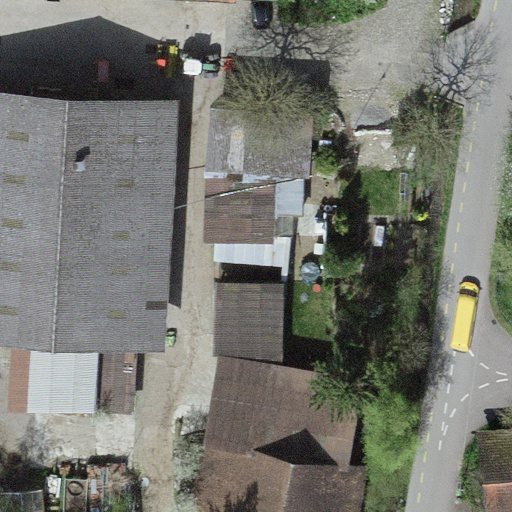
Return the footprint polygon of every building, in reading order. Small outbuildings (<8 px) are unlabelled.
[(151,101),(0,92),(0,323),(138,331),(151,101)] [(221,100),(213,234),(272,237),(274,165),(303,166),(306,106),(221,100)] [(273,287),(213,286),(212,326),(273,328),(273,287)] [(192,511),(351,511),(360,466),(342,462),(358,378),(226,354),(192,511)] [(495,511),(511,511),(511,451),(490,454),(495,511)] [(44,511),(43,487),(2,489),(3,511),(44,511)]
